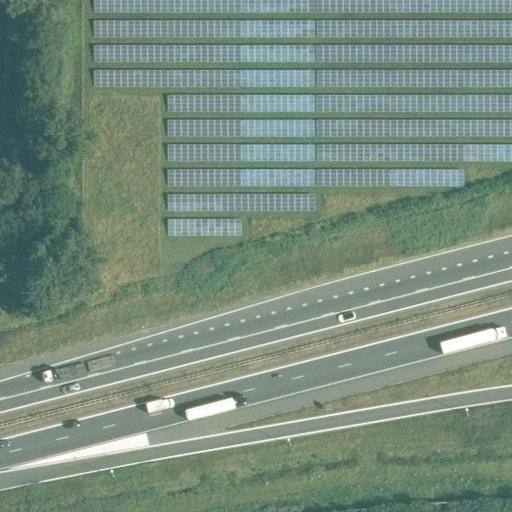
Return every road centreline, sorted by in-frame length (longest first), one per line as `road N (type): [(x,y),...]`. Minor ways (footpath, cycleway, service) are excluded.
road 1 (motorway): [(511,266),(0,399)]
road 2 (motorway): [(0,456),(511,324)]
road 3 (motorway): [(0,464),(132,456),(511,393)]
